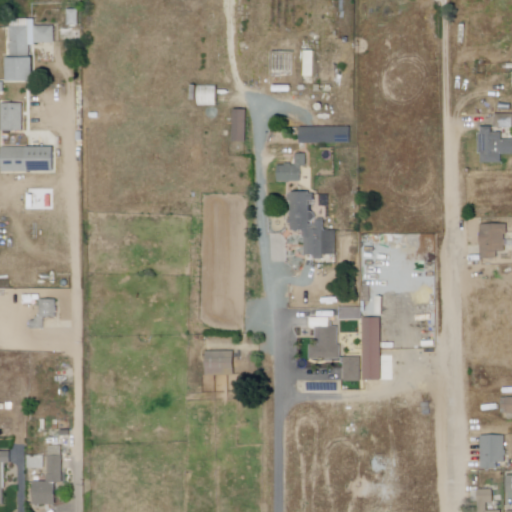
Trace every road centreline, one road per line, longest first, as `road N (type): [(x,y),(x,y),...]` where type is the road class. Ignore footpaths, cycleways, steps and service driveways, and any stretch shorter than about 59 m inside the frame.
road 1 (residential): [(454,511),(447,29)]
road 2 (residential): [(75,511),(71,112)]
